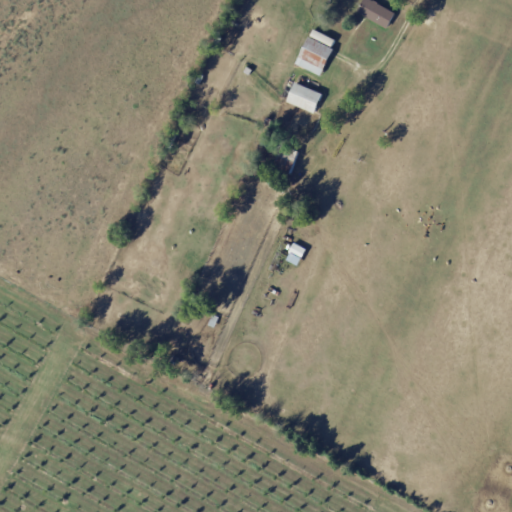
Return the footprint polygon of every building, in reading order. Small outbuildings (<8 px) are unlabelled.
[(367,0),(372,0),(376,2),(381,4),(380,5),(398,14),(390,30),(360,14),(367,0)] [(335,49),(314,37),(317,31),(338,43),(335,49)] [(335,52),(323,77),(298,65),(311,38),(336,50),(335,52)] [(250,68),(255,71),(253,76),(247,73),(250,68)] [(322,100),(316,114),(289,103),(297,83),(324,95),(322,100)] [(269,119),(275,121),(273,127),(267,124),(269,119)] [(174,150),(168,148),(175,134),(180,136),(174,150)] [(282,154),(264,147),(267,138),(286,145),(282,154)] [(286,146),(301,153),(291,175),(277,168),(286,146)] [(254,166),(263,169),(260,177),(252,174),(254,166)] [(292,254),(297,244),(310,251),(304,261),(292,254)] [(191,305),(198,308),(196,313),(188,310),(191,305)] [(221,317),(217,328),(211,326),(215,315),(221,317)] [(175,357),(182,359),(179,366),(173,364),(175,357)]
